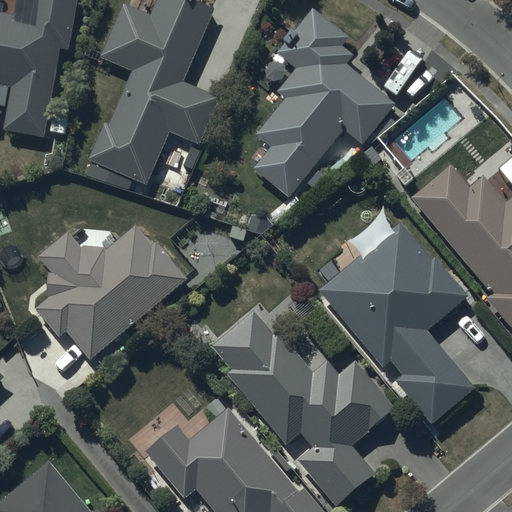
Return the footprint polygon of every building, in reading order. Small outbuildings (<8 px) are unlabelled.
[(71,53),(81,0),(37,0),(37,2),(28,0),(21,0),(18,18),(0,14),(0,6),(0,5),(0,88),(16,92),(8,132),(47,140),(64,52),(71,53)] [(186,87),(216,15),(216,14),(182,0),(161,0),(155,17),(127,6),(102,63),(133,76),(111,128),(105,126),(89,164),(151,189),(174,133),(204,146),(222,103),(186,87)] [(316,11),(314,12),(281,57),(298,69),(278,96),(286,102),(258,139),(272,150),(254,174),(294,203),(347,133),(364,146),(394,106),(352,74),(360,63),(347,53),(356,41),(316,11)] [(453,168),(412,202),(493,298),(488,302),(511,331),(511,204),(511,205),(489,178),(473,191),(453,168)] [(233,197),(191,183),(183,211),(225,224),(233,197)] [(410,223),(322,293),(385,374),(395,366),(403,377),(395,383),(435,433),(482,396),(432,333),(472,301),(410,223)] [(110,254),(86,252),(70,234),(41,259),(51,271),(51,304),(35,317),(58,343),(66,336),(90,364),(184,283),(138,229),(110,254)] [(226,373),(289,447),(301,436),(314,451),(298,464),(339,511),(352,500),(379,476),(356,450),(397,415),(355,367),(343,377),(329,361),(312,376),(258,314),(210,355),(226,373)] [(0,393),(9,384),(0,374),(0,393)] [(301,493),(232,414),(230,412),(194,443),(179,426),(146,454),(189,503),(200,493),(216,511),(323,511),(304,490),(301,493)] [(92,511),(54,465),(0,508),(0,511),(92,511)]
